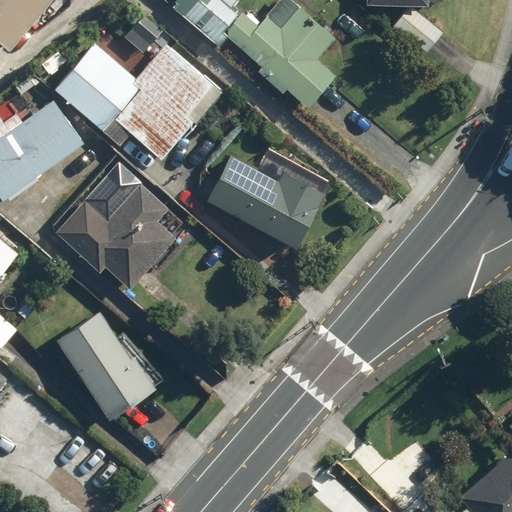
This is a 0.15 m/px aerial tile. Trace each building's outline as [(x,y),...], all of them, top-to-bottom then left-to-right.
[(0,0),(0,37),(12,48),(53,0),(0,0)] [(175,0),(174,2),(220,45),(228,36),(259,64),(257,67),(283,91),(288,86),(308,104),(339,72),(319,53),(336,35),(298,0),(278,0),(259,20),(237,0),(175,0)] [(370,0),(370,1),(410,0),(392,22),(427,49),(445,26),(413,0),(425,0),(370,0)] [(126,32),(144,49),(164,27),(146,10),(126,32)] [(95,39),(55,86),(122,143),(133,130),(163,155),(221,86),(167,40),(138,75),(95,39)] [(0,193),(3,198),(86,140),(54,95),(26,115),(20,107),(4,119),(0,113),(0,193)] [(234,150),(210,196),(298,242),(331,178),(270,146),(261,164),(234,150)] [(94,178),(52,225),(102,271),(108,263),(130,284),(176,233),(160,218),(171,205),(140,177),(136,181),(117,163),(99,182),(94,178)] [(0,274),(3,277),(12,267),(8,264),(20,250),(0,232),(0,274)] [(159,383),(157,380),(165,375),(121,330),(105,305),(58,335),(71,354),(65,357),(79,379),(85,375),(110,414),(159,383)] [(17,337),(12,333),(19,326),(0,309),(0,341),(3,344),(6,340),(11,344),(17,337)] [(0,387),(11,374),(0,365),(0,387)] [(439,511),(433,505),(426,511),(511,511),(511,445),(459,498),(466,505),(459,511),(439,511)]
